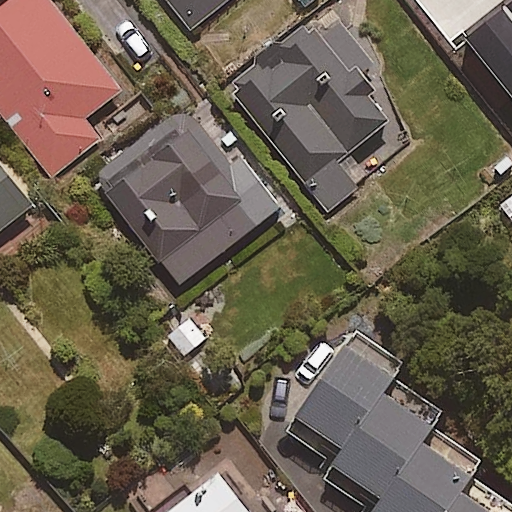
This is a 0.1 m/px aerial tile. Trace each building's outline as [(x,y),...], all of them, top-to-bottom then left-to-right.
[(125,94),(50,0),(37,0),(0,29),(0,110),(53,178),(103,139),(89,122),(125,94)] [(171,0),(190,24),(220,0),(171,0)] [(260,62),(265,69),(239,90),(333,210),(372,179),(353,155),(395,122),(361,78),(374,67),(343,27),(329,38),(315,19),(260,62)] [(106,184),(120,202),(115,207),(164,272),(170,268),(184,286),(284,211),(246,161),(234,170),(194,117),(106,184)] [(0,242),(39,213),(0,162),(0,242)] [(344,474),(397,405),(405,394),(360,359),(299,439),(344,474)] [(391,510),(433,455),(444,441),(397,405),(344,474),(391,510)] [(435,457),(433,455),(391,510),(389,511),(467,511),(473,504),(482,493),(435,457)] [(248,511),(223,479),(180,511),(248,511)]
